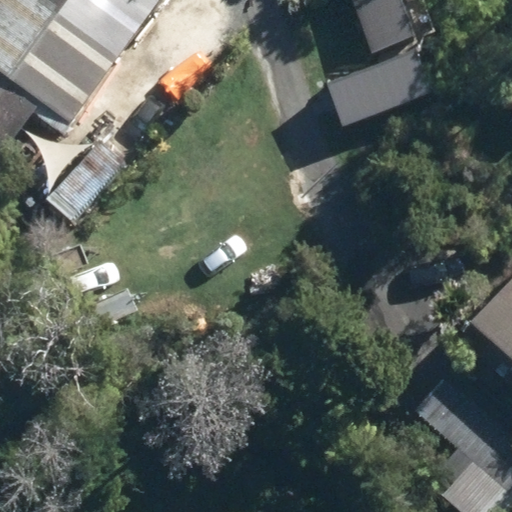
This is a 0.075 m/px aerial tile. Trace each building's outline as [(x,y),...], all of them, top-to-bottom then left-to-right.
[(0,0),(0,154),(35,105),(114,162),(199,43),(152,9),(159,0),(0,0)] [(357,0),(314,0),(301,6),(336,86),(385,64),(357,0)] [(85,149),(41,204),(72,229),(117,173),(85,149)] [(511,272),(465,325),(511,366),(511,272)] [(511,511),(511,496),(464,456),(429,498),(445,511),(511,511)]
